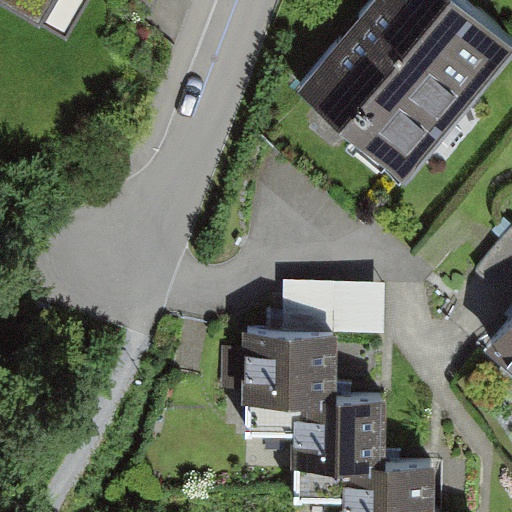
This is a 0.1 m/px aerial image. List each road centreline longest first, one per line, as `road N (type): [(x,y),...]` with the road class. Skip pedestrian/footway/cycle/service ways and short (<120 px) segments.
road 1 (residential): [(140,328),(115,290),(175,192),(250,0)]
road 2 (track): [(48,511),(140,328)]
